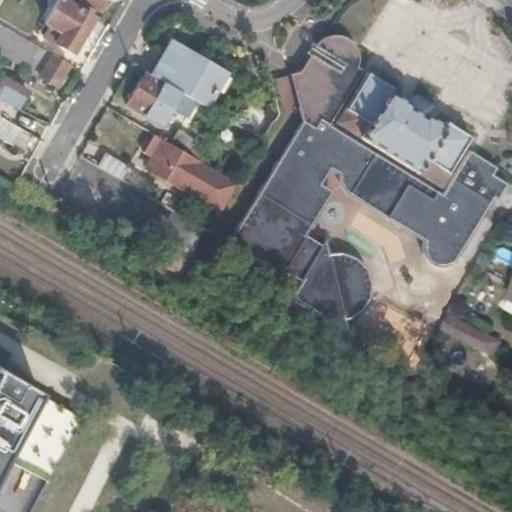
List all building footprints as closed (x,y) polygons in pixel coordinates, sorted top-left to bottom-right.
[(74,52),(95,15),(67,0),(60,0),(48,21),(63,30),(57,42),(74,52)] [(0,20),(0,44),(14,53),(27,60),(34,47),(39,50),(38,58),(48,64),(42,75),(59,85),(72,63),(42,45),(0,20)] [(442,193),(381,154),(357,138),(329,121),(344,97),(363,67),(359,65),(358,63),(360,58),(359,51),(357,45),(353,41),(349,38),(343,36),(336,35),(329,37),(319,43),(337,54),(332,62),(323,57),(317,65),(317,68),(299,72),(307,104),(303,105),(307,119),(301,129),(305,131),(286,161),(282,158),(277,167),(280,169),(271,184),(267,182),(261,191),(265,193),(250,217),(246,214),(239,228),(241,229),(233,244),(253,257),(282,276),(285,271),(301,281),(290,298),(308,310),(348,335),(342,315),(347,314),(355,309),(361,303),(365,298),(368,289),(369,282),(369,274),(365,264),(360,258),(354,252),(344,248),(338,246),(325,248),(322,233),(317,240),(302,231),(299,229),(325,187),(317,183),(319,179),(329,165),(334,156),(345,162),(341,170),(345,183),(352,190),(364,197),(382,208),(387,212),(395,216),(425,235),(423,239),(423,244),(424,253),(427,258),(431,262),(436,263),(441,263),(445,261),(450,259),(456,255),(471,232),(492,198),(503,181),(492,175),(496,168),(469,150),(442,193)] [(307,104),(299,72),(317,68),(317,65),(323,57),(332,62),(337,54),(319,43),(314,40),(310,49),(314,52),(304,69),(298,70),(294,71),(303,105),(307,104)] [(205,104),(224,71),(173,41),(154,74),(181,90),(205,104)] [(163,121),(181,90),(154,74),(146,70),(128,102),(163,121)] [(449,171),(471,136),(447,121),(445,125),(423,111),(422,114),(411,106),(412,104),(390,90),(392,87),(369,71),(355,94),(338,120),(348,126),(375,143),(409,165),(440,185),(449,171)] [(0,94),(23,108),(33,91),(6,76),(0,85),(0,94)] [(264,138),(276,118),(250,103),(239,123),(264,138)] [(0,135),(16,144),(24,127),(0,112),(0,135)] [(188,151),(195,138),(178,129),(171,142),(188,151)] [(286,161),(305,131),(301,129),(284,156),(282,158),(286,161)] [(221,211),(240,180),(188,151),(171,142),(154,132),(143,152),(152,158),(146,169),(155,174),(184,191),(221,211)] [(121,175),(129,160),(106,147),(98,163),(121,175)] [(341,170),(345,162),(334,156),(329,165),(336,170),(335,173),(337,180),(342,187),(359,199),(385,216),(387,212),(382,208),(364,197),(352,190),(345,183),(341,170)] [(271,184),(280,169),(277,167),(267,182),(271,184)] [(497,201),(508,185),(503,181),(492,198),(497,201)] [(317,207),(330,187),(326,185),(325,187),(299,229),(302,231),(317,207)] [(188,200),(168,189),(162,200),(186,214),(189,208),(185,206),(188,200)] [(250,217),(265,193),(261,191),(246,214),(250,217)] [(95,212),(100,204),(92,199),(88,208),(95,212)] [(425,235),(395,216),(387,212),(385,216),(423,239),(425,235)] [(233,244),(241,229),(239,228),(229,242),(233,244)] [(496,354),(505,335),(434,301),(425,319),(496,354)] [(81,418),(0,370),(0,468),(6,458),(48,481),(81,418)]
